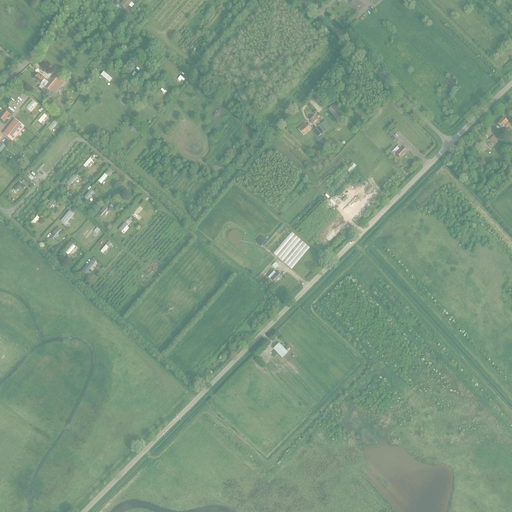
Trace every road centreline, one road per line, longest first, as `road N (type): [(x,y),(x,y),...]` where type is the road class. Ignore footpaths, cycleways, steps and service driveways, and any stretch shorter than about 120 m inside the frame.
road 1 (unclassified): [(83,511),(448,141)]
road 2 (track): [(192,0),(165,31),(147,25),(123,45),(98,22),(61,69),(45,74),(27,59)]
road 3 (track): [(511,417),(363,251)]
road 4 (track): [(7,216),(80,137),(159,204)]
road 5 (unclassified): [(448,141),(303,0)]
